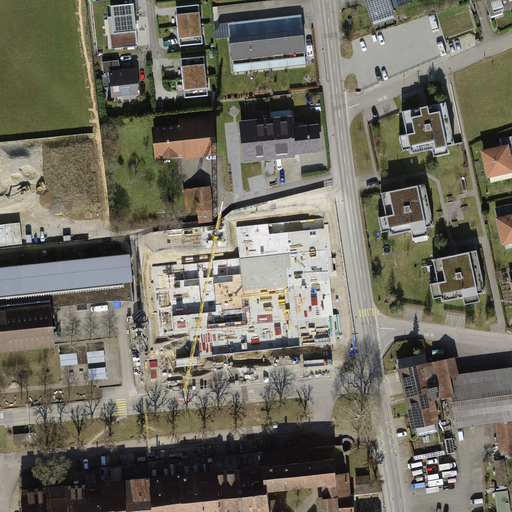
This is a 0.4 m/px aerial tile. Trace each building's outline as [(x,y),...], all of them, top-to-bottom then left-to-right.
[(356,0),(358,3),(367,0),(368,0),(376,24),(399,16),(397,10),(410,5),(407,0),(356,0)] [(511,0),(492,0),(499,18),(511,13),(511,0)] [(207,2),(179,5),(183,50),(212,47),(207,2)] [(137,3),(109,5),(112,50),(140,48),(137,3)] [(301,24),(234,30),(236,57),(303,51),(301,24)] [(211,55),(185,58),(190,100),(216,97),(211,55)] [(106,73),(123,71),(122,60),(105,62),(106,73)] [(123,71),(114,72),(118,98),(126,96),(127,103),(140,102),(139,96),(146,95),(142,68),(123,71)] [(239,83),(249,82),(248,72),(237,73),(239,83)] [(449,103),(408,112),(413,134),(406,135),(411,156),(458,146),(449,103)] [(182,126),(158,129),(162,160),(221,153),(217,115),(181,119),(182,126)] [(297,119),(241,125),(245,159),(264,157),(265,163),(302,159),(302,154),(326,151),(323,126),(298,129),(297,119)] [(511,145),(487,150),(493,177),(511,173),(511,145)] [(432,182),(387,192),(392,215),(385,216),(390,238),(442,226),(432,182)] [(216,184),(187,188),(189,211),(205,209),(206,223),(220,221),(216,184)] [(511,214),(502,217),(508,245),(511,244),(511,214)] [(484,249),(439,259),(444,281),(437,283),(442,304),(493,292),(484,249)] [(0,268),(0,307),(0,310),(62,303),(60,291),(140,282),(136,254),(0,268)] [(309,297),(283,299),(289,370),(316,368),(309,297)] [(0,310),(0,354),(67,346),(62,303),(0,310)] [(183,323),(167,324),(169,351),(186,349),(183,323)] [(62,379),(82,382),(85,358),(68,356),(68,362),(65,361),(62,379)] [(462,357),(403,368),(416,427),(446,422),(440,399),(453,396),(460,428),(497,423),(501,460),(511,458),(511,368),(465,374),(462,357)] [(36,432),(15,433),(15,444),(36,443),(36,432)] [(358,511),(356,497),(352,497),(346,458),(270,465),(274,491),(327,486),(328,499),(321,499),(321,511),(358,511)] [(511,511),(511,497),(506,463),(496,465),(500,491),(496,491),(499,511),(511,511)] [(270,465),(241,469),(245,511),(277,511),(276,505),(274,491),(270,465)] [(245,511),(241,469),(216,472),(220,511),(245,511)] [(220,511),(216,472),(179,476),(183,511),(220,511)] [(183,511),(179,476),(150,479),(153,511),(183,511)] [(153,511),(150,479),(137,480),(140,511),(153,511)] [(140,511),(137,480),(124,481),(126,511),(140,511)] [(126,511),(124,481),(101,483),(103,511),(126,511)] [(103,511),(101,483),(85,485),(87,511),(103,511)] [(87,511),(85,485),(68,487),(70,511),(87,511)] [(70,511),(68,487),(47,489),(48,511),(70,511)] [(48,511),(47,489),(22,491),(24,511),(48,511)]
